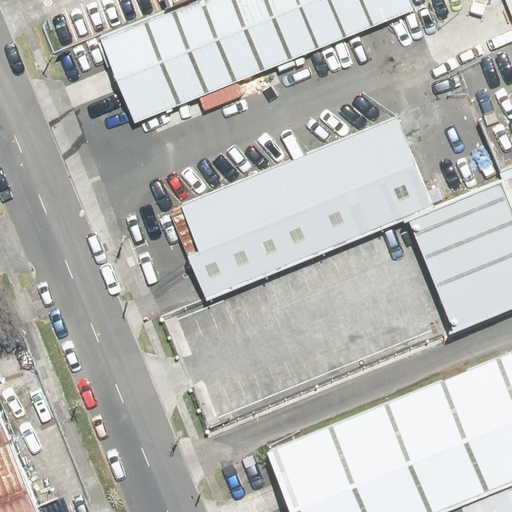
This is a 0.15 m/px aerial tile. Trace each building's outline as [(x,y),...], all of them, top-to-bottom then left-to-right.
[(411,0),(196,0),(101,38),(135,123),(416,10),(411,0)] [(417,171),(384,91),(164,181),(197,261),(417,171)] [(511,268),(511,208),(486,149),(390,191),(439,301),(511,268)] [(430,511),(511,479),(511,346),(264,447),(290,511),(430,511)] [(40,511),(0,412),(0,511),(40,511)] [(511,511),(511,479),(430,511),(511,511)]
